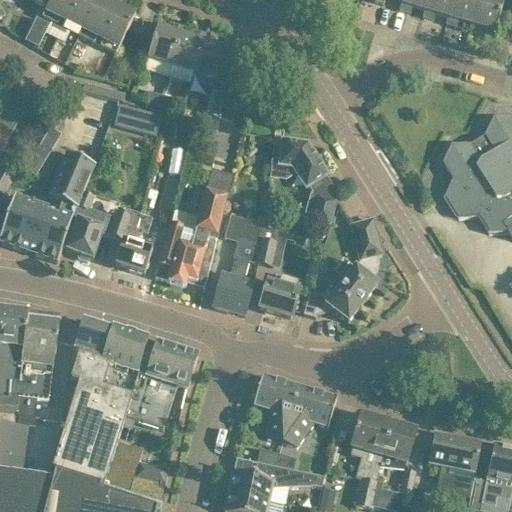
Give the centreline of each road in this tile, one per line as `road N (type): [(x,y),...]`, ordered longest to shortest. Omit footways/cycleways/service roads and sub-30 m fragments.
road 1 (residential): [(0,279),(86,295),(232,348)]
road 2 (residential): [(232,348),(336,365),(367,355),(450,298)]
road 3 (tertiary): [(450,298),(328,104)]
road 4 (residential): [(328,104),(405,60),(511,87)]
road 5 (residential): [(185,511),(232,348)]
road 6 (tertiary): [(328,104),(266,16),(241,0)]
